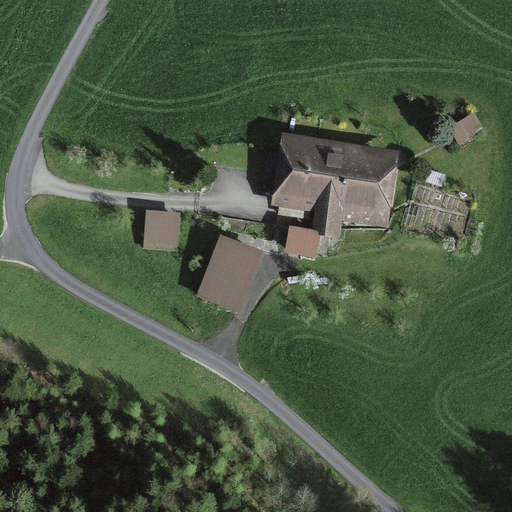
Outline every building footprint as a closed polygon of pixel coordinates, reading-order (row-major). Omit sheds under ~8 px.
[(473,114),(451,127),(460,141),(481,129),(473,114)] [(287,150),(280,197),(322,203),(318,228),(334,230),(338,205),(378,211),(385,165),(287,150)] [(148,217),(146,246),(176,249),(178,220),(148,217)] [(290,227),(288,249),(316,252),(318,230),(290,227)] [(203,296),(237,310),(259,254),(226,240),(203,296)]
